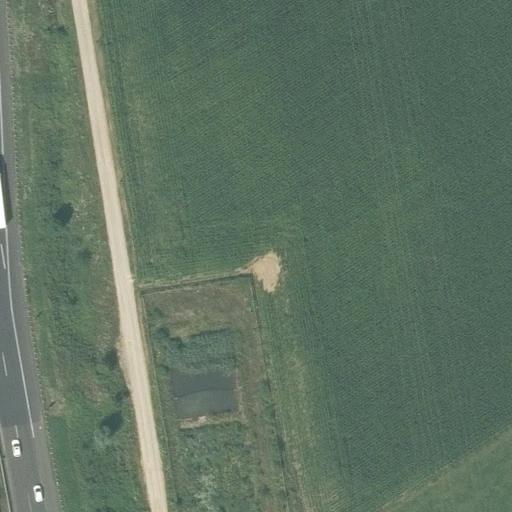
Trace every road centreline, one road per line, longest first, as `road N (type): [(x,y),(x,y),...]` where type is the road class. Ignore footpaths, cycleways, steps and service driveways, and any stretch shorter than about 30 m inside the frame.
road 1 (track): [(73,0),(152,511)]
road 2 (motorway): [(30,511),(0,345)]
